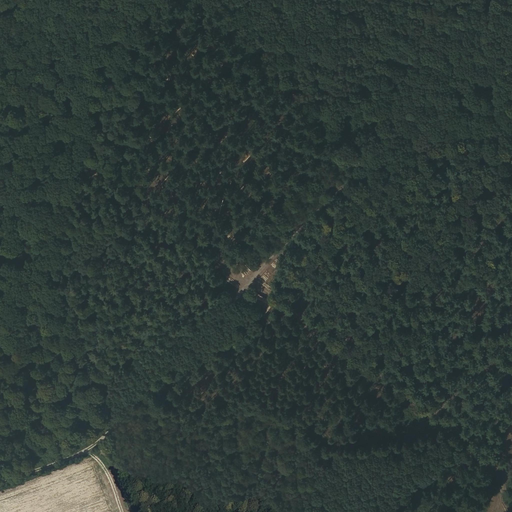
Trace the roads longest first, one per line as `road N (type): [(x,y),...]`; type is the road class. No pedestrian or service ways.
road 1 (track): [(476,136),(353,164),(120,421),(86,448),(0,483)]
road 2 (track): [(116,424),(90,395),(89,327),(66,252),(79,218),(120,170),(303,317)]
road 3 (track): [(430,411),(303,317)]
road 4 (track): [(0,326),(54,391),(109,430)]
road 5 (track): [(430,411),(488,464),(511,511)]
